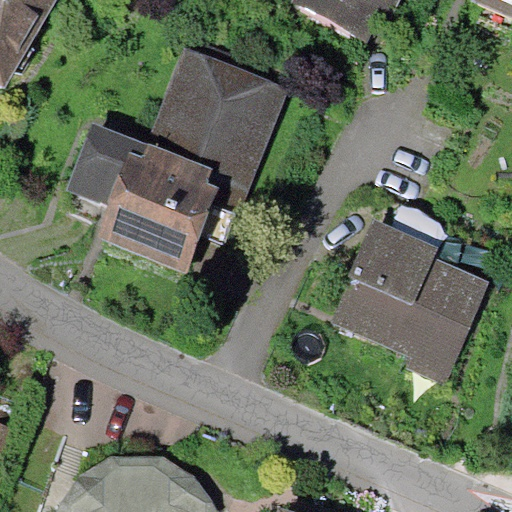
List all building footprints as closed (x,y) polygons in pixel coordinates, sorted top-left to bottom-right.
[(0,0),(0,87),(48,6),(38,0),(0,0)] [(372,11),(382,15),(389,0),(303,0),(294,18),(354,47),(372,11)] [(511,35),(511,0),(478,0),(471,18),(511,35)] [(99,246),(179,278),(206,210),(226,217),(241,178),(246,176),(276,102),(182,64),(152,140),(156,142),(148,164),(90,141),(60,215),(91,228),(96,214),(110,219),(99,246)] [(425,273),(428,265),(368,238),(346,289),(365,297),(348,336),(441,377),(435,391),(438,392),(479,296),(425,273)] [(208,511),(186,490),(186,488),(157,471),(105,471),(77,491),(78,492),(53,511),(208,511)]
